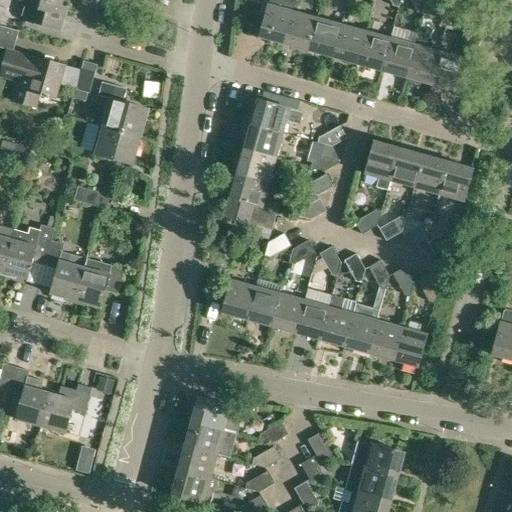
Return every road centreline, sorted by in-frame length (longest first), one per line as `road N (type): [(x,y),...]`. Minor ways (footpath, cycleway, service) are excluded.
road 1 (residential): [(511,431),(157,358)]
road 2 (residential): [(157,358),(196,68)]
road 3 (residential): [(471,136),(197,61)]
road 4 (residential): [(157,358),(28,324),(24,338),(0,331)]
road 5 (residential): [(196,68),(78,36),(87,0)]
road 6 (residential): [(120,511),(157,358)]
